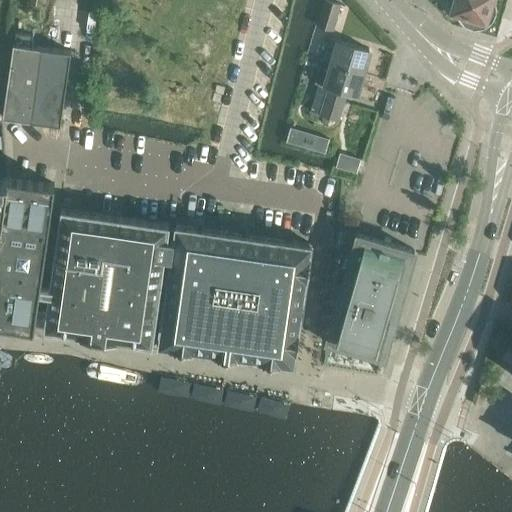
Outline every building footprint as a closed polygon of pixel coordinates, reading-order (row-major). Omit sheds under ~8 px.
[(341,4),(328,0),(324,0),(317,25),(333,30),(341,4)] [(454,0),(451,14),(463,18),(465,20),(466,21),(468,23),(470,24),(471,25),(474,25),(478,25),(481,25),(484,24),(487,22),(489,20),(490,19),(491,17),(491,16),(492,14),(492,13),(493,11),(493,10),(493,8),(493,6),(492,5),(492,3),(492,0),(454,0)] [(322,60),(363,72),(370,49),(335,39),(328,37),(322,60)] [(31,120),(42,46),(13,43),(3,116),(31,120)] [(42,46),(31,120),(60,124),(70,50),(42,46)] [(363,72),(322,60),(315,83),(330,87),(322,114),(338,119),(346,92),(357,95),(363,72)] [(324,152),(328,139),(290,128),(286,141),(324,152)] [(0,323),(34,328),(55,183),(10,177),(0,234),(0,323)] [(0,234),(10,177),(0,177),(0,234)] [(44,329),(150,344),(163,255),(167,255),(169,238),(165,237),(167,224),(61,208),(44,329)] [(311,244),(175,224),(173,239),(169,238),(167,255),(171,256),(158,345),(294,364),(311,244)] [(384,358),(398,311),(415,250),(347,230),(341,252),(337,251),(329,281),(340,284),(324,340),(384,358)] [(20,351),(0,349),(0,368),(18,370),(20,351)]
